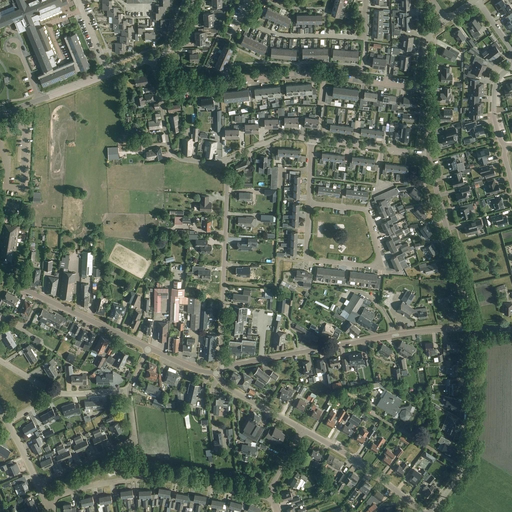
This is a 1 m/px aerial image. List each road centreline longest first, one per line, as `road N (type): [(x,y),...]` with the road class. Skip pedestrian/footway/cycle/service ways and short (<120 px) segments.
road 1 (tertiary): [(220,367),(472,327)]
road 2 (residential): [(309,203),(306,259),(377,263),(367,212),(341,207)]
road 3 (residential): [(220,367),(220,165)]
road 4 (tertiary): [(472,327),(428,154)]
road 5 (residential): [(324,76),(285,74),(159,94)]
road 6 (tertiary): [(147,348),(0,278)]
road 7 (tertiary): [(464,469),(473,438),(472,327)]
road 8 (residential): [(139,476),(271,494)]
road 9 (residential): [(242,13),(281,35),(364,37)]
